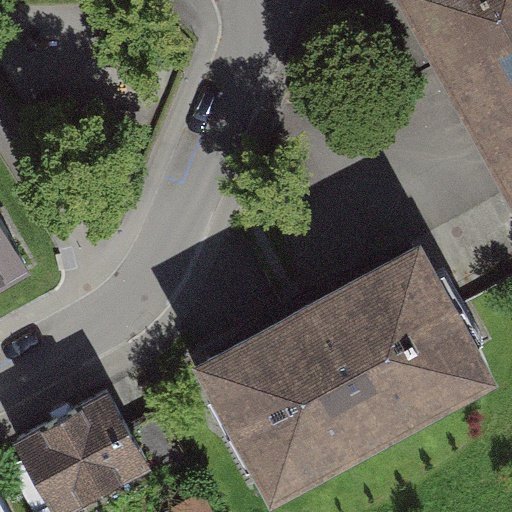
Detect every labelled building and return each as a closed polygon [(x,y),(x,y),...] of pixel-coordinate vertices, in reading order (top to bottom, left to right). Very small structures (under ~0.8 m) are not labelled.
[(511,0),(405,0),(511,207),(511,0)] [(0,196),(0,295),(43,270),(0,196)] [(426,236),(201,361),(279,500),(504,375),(426,236)] [(113,388),(22,435),(62,511),(77,511),(157,471),(113,388)] [(15,511),(0,482),(0,511),(15,511)]
